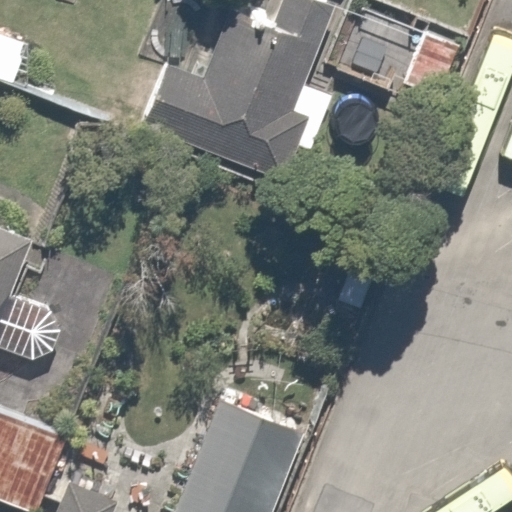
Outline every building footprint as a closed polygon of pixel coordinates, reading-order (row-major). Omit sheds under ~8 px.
[(234,201),(304,26),(245,3),(236,26),(218,19),(206,49),(188,42),(169,91),(126,74),(97,147),(234,201)] [(457,36),(421,22),(397,84),(433,98),(457,36)] [(28,43),(0,33),(0,76),(14,81),(28,43)] [(272,511),(293,449),(190,416),(158,511),(272,511)] [(24,511),(51,449),(0,427),(0,511),(24,511)] [(72,511),(45,498),(37,511),(72,511)]
